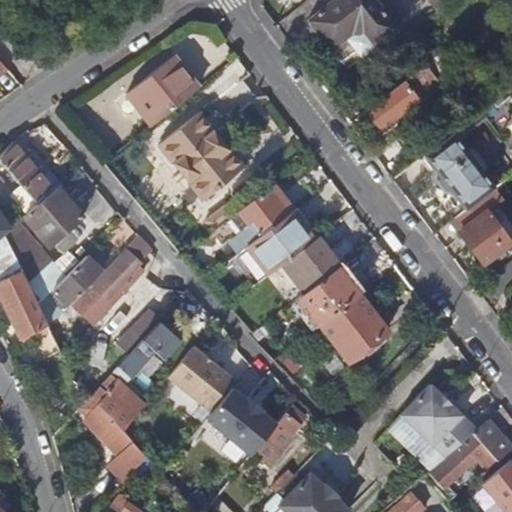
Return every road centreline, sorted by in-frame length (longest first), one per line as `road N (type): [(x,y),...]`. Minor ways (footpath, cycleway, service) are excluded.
road 1 (residential): [(231,0),(511,377)]
road 2 (residential): [(195,0),(0,124)]
road 3 (residential): [(0,375),(24,417),(52,511)]
